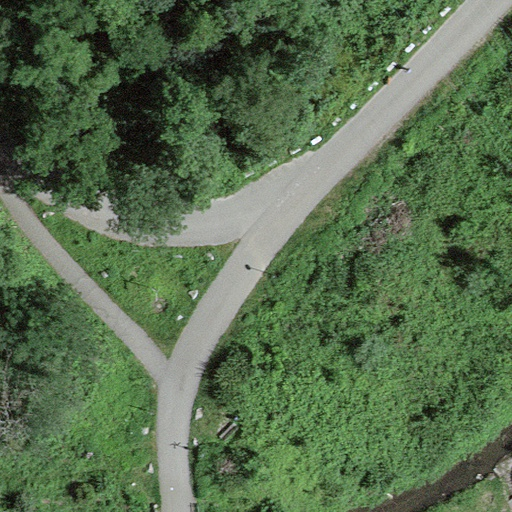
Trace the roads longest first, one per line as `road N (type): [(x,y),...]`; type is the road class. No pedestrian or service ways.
road 1 (unclassified): [(489,0),(260,225)]
road 2 (residential): [(0,155),(97,210),(167,227),(260,225)]
road 3 (track): [(175,379),(49,248),(0,172)]
road 4 (track): [(260,225),(175,379)]
road 5 (track): [(175,379),(177,511)]
